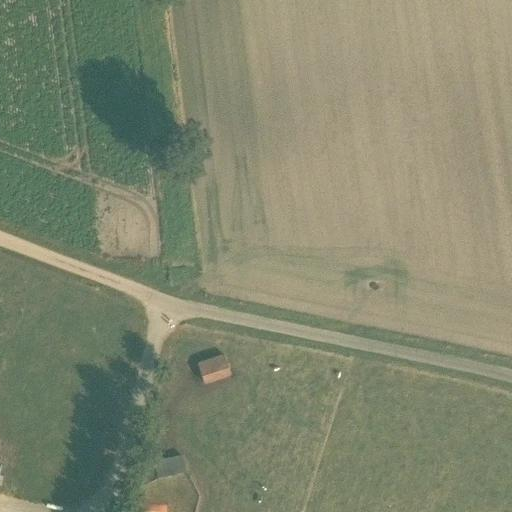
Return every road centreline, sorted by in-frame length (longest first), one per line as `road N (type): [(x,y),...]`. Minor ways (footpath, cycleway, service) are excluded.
road 1 (unclassified): [(511,378),(165,305),(129,290)]
road 2 (track): [(129,290),(0,239)]
